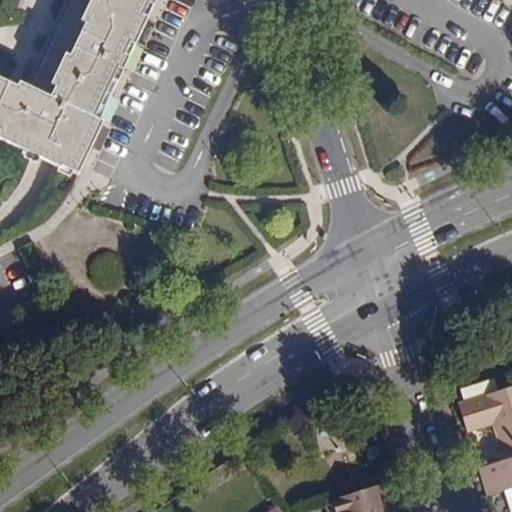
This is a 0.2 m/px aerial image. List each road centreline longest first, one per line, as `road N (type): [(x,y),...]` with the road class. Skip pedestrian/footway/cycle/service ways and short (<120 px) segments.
road 1 (secondary): [(359,253),(209,336),(0,484)]
road 2 (secondary): [(74,511),(231,391),(377,308)]
road 3 (residential): [(277,0),(359,253)]
road 4 (residential): [(377,308),(444,511)]
road 5 (secondary): [(511,184),(359,253)]
road 6 (secondary): [(377,308),(511,250)]
